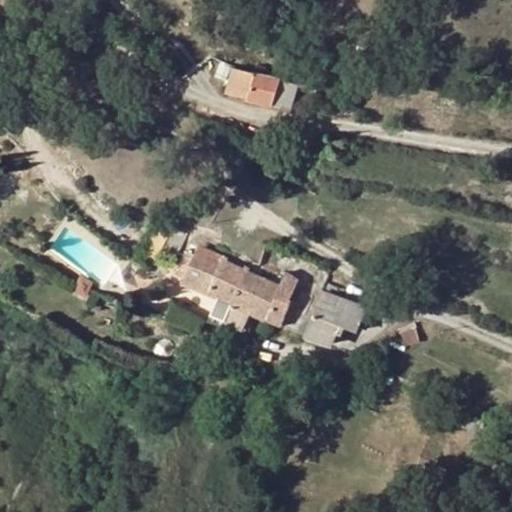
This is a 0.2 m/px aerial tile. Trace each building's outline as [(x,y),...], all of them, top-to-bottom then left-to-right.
[(274,74),(252,68),(231,63),(224,92),(267,102),(274,74)] [(274,74),(267,102),(304,110),(311,84),(274,74)] [(311,84),(304,110),(326,115),(333,89),(311,84)] [(221,263),(195,253),(187,270),(187,281),(224,299),(216,316),(223,320),(231,302),(247,266),(224,256),(221,263)] [(252,312),(268,320),(270,311),(282,282),(247,266),(231,302),(223,320),(244,329),(252,312)] [(270,311),(268,320),(282,325),(303,280),(286,272),(282,282),(270,311)] [(303,280),(282,325),(306,334),(315,315),(325,290),(303,280)] [(362,307),(325,290),(315,315),(306,334),(331,344),(336,332),(339,326),(344,328),(356,333),(366,309),(362,307)] [(102,395),(115,400),(121,381),(107,378),(102,395)] [(126,400),(141,405),(146,387),(131,384),(126,400)] [(431,439),(470,460),(476,444),(439,422),(431,439)] [(476,444),(470,460),(463,471),(480,480),(496,449),(481,438),(476,444)]
